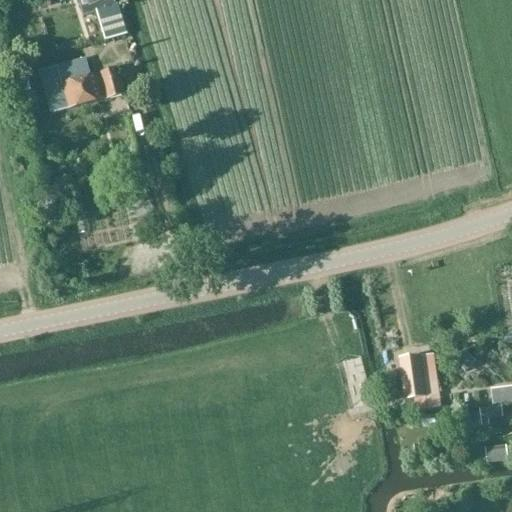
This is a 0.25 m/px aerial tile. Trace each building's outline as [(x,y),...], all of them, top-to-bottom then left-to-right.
[(77,0),(83,18),(96,14),(116,8),(113,0),(77,0)] [(118,8),(116,8),(96,14),(105,43),(126,37),(118,8)] [(85,60),(56,67),(56,69),(39,73),(51,115),(99,103),(125,97),(119,70),(91,76),(85,60)] [(104,174),(96,176),(99,189),(107,188),(104,174)] [(53,191),(43,193),(49,220),(59,218),(53,191)] [(397,359),(403,403),(425,400),(419,357),(397,359)] [(492,407),(511,404),(511,389),(490,392),(492,407)] [(501,409),(479,411),(481,423),(481,429),(490,428),(489,423),(503,421),(501,409)] [(488,466),(508,464),(507,452),(486,455),(488,466)]
